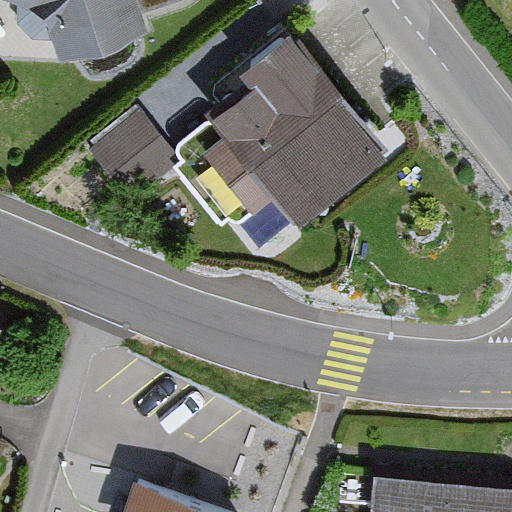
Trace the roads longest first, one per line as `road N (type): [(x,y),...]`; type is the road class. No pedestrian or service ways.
road 1 (residential): [(511,376),(400,372),(289,353),(0,238)]
road 2 (residential): [(511,136),(412,0)]
road 3 (unknown): [(296,0),(171,94)]
